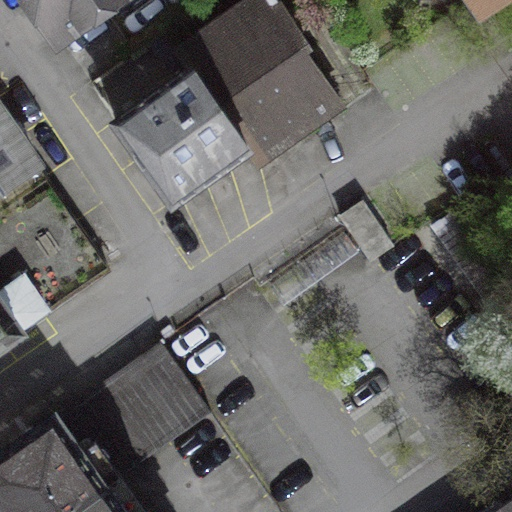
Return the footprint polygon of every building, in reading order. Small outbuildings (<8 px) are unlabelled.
[(108,0),(31,0),(58,37),(108,0)] [(307,45),(277,0),(253,0),(181,51),(192,66),(249,146),(259,161),(340,103),(302,48),(307,45)] [(249,146),(192,66),(115,119),(172,200),(249,146)] [(0,192),(39,166),(0,109),(0,192)] [(0,207),(0,341),(107,266),(46,175),(0,207)] [(392,244),(362,199),(340,214),(370,258),(392,244)] [(168,352),(72,419),(115,478),(210,411),(168,352)] [(0,506),(4,511),(65,511),(103,485),(54,413),(0,450),(0,506)] [(505,511),(508,510),(481,469),(418,511),(505,511)] [(121,511),(103,485),(65,511),(121,511)]
